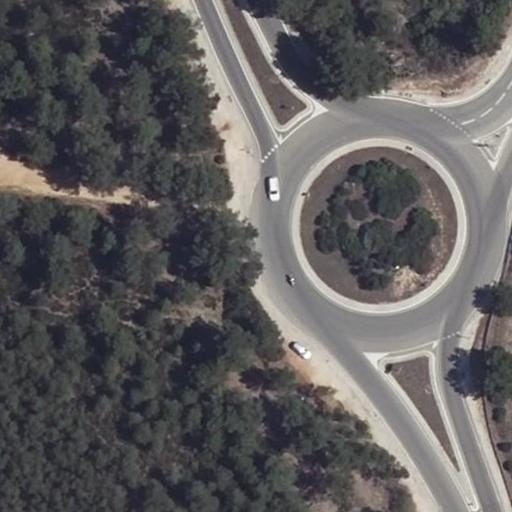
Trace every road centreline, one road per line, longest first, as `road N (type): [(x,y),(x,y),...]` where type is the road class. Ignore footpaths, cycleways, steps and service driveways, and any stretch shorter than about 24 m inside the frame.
road 1 (track): [(0,155),(23,179),(211,207),(272,206)]
road 2 (primary): [(492,511),(452,401),(445,358),(455,294)]
road 3 (primary): [(337,321),(458,511)]
road 4 (primary): [(208,0),(282,176)]
road 5 (primary): [(282,176),(272,241),(284,275),(307,303),(337,321)]
road 6 (primary): [(362,118),(298,75),(257,0)]
road 7 (primary): [(480,250),(475,183),(432,132)]
road 8 (primary): [(337,321),(400,326),(455,294)]
